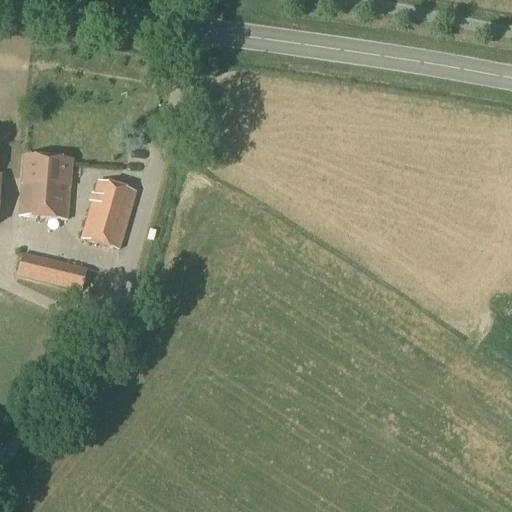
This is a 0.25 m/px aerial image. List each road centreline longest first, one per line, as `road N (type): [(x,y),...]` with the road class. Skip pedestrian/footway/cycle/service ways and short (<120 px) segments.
road 1 (unclassified): [(0,483),(67,414),(118,340),(191,31)]
road 2 (secondary): [(511,83),(191,31)]
road 3 (secondary): [(191,31),(0,6)]
